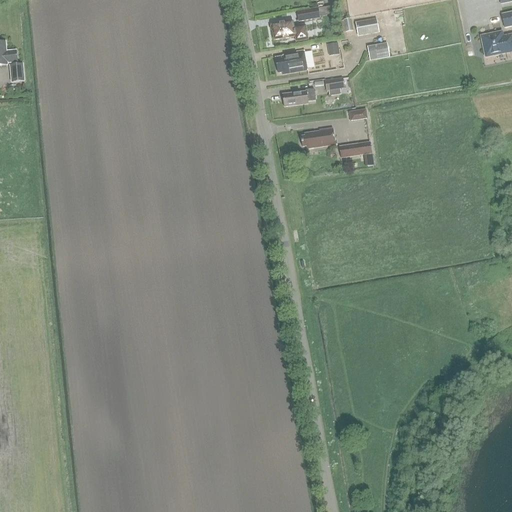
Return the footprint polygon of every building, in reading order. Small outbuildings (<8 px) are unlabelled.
[(319,19),(317,9),(297,13),(299,23),(319,19)] [(511,13),(502,16),(505,28),(511,26),(511,13)] [(343,34),(352,32),(349,19),(340,21),(343,34)] [(379,34),(377,20),(355,24),(358,37),(379,34)] [(291,38),(295,38),(296,43),(308,41),(306,27),(301,28),(294,29),(293,22),(271,26),(271,27),(270,27),(271,33),(272,32),(274,41),(291,39),(291,38)] [(511,36),(503,38),(502,33),(481,38),(485,58),(506,54),(505,51),(511,49),(511,36)] [(10,67),(12,83),(24,82),(22,66),(17,66),(17,63),(16,52),(6,53),(5,43),(0,43),(0,66),(7,66),(7,64),(10,64),(11,67),(10,67)] [(329,58),(339,56),(337,44),(327,46),(329,58)] [(387,45),(368,48),(370,62),(389,58),(387,45)] [(283,57),(283,58),(275,59),(278,74),(282,73),(283,76),(308,71),(304,52),(290,54),(291,55),(283,57)] [(342,79),(325,82),(326,91),(326,92),(329,92),(340,90),(344,90),(344,89),(342,79)] [(316,102),(314,90),(305,91),(306,93),(299,94),(299,92),(296,93),(296,94),(282,96),(284,108),(308,105),(308,103),(316,102)] [(368,121),(366,110),(349,113),(350,123),(368,121)] [(336,146),(333,130),(322,131),(323,133),(305,135),(305,138),(301,138),(302,148),(306,147),(307,150),(336,146)] [(339,148),(340,159),(364,156),(370,155),(371,154),(370,144),(339,148)] [(365,168),(374,167),(373,155),(371,155),(364,156),(364,159),(365,168)]
